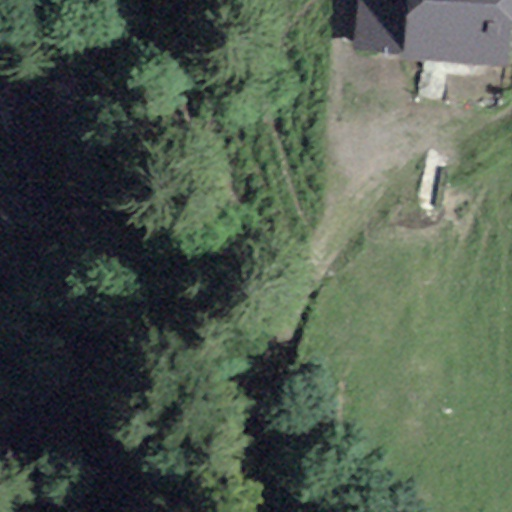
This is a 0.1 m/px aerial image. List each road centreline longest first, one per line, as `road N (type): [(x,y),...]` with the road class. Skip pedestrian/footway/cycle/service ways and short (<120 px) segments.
road 1 (track): [(274,511),(259,423),(284,312),(349,138),(326,41),(330,0)]
road 2 (unclassified): [(129,511),(101,379),(53,0)]
